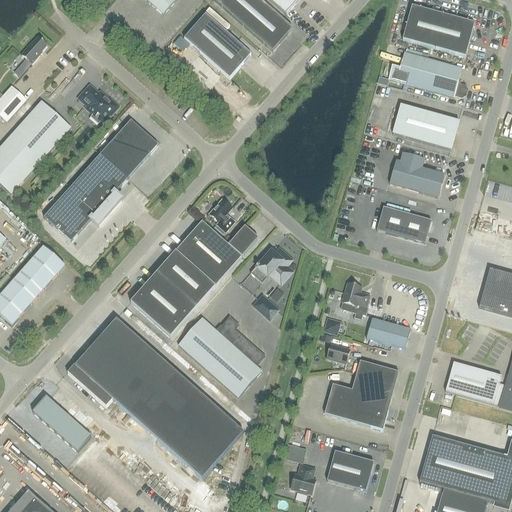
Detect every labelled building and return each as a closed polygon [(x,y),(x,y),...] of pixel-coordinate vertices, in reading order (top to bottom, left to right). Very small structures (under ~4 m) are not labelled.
[(176,1),(174,0),(143,0),(163,16),(176,1)] [(292,30),(258,0),(214,0),(213,2),(272,53),(292,30)] [(267,0),(286,16),(299,0),(267,0)] [(465,59),(474,25),(412,8),(402,41),(465,59)] [(229,80),(251,56),(206,16),(184,40),(229,80)] [(189,46),(180,38),(177,42),(186,49),(189,46)] [(41,53),(47,47),(38,39),(32,45),(32,44),(21,56),(32,65),(42,54),(41,53)] [(392,68),(388,81),(454,99),(455,97),(461,99),(465,97),(467,91),(465,88),(461,87),(459,83),(462,70),(404,54),(400,70),(392,68)] [(0,100),(0,118),(6,124),(27,101),(12,88),(0,100)] [(109,116),(117,108),(109,101),(108,102),(100,95),(98,97),(90,89),(79,100),(88,108),(87,110),(101,123),(108,115),(109,116)] [(0,187),(10,196),(70,130),(41,103),(0,148),(0,187)] [(393,137),(451,152),(459,123),(401,107),(393,137)] [(130,123),(106,150),(101,156),(128,180),(158,147),(130,123)] [(389,186),(438,200),(444,176),(422,170),(424,161),(402,155),(400,164),(396,163),(389,186)] [(115,195),(120,189),(128,180),(101,156),(87,171),(114,195),(115,195)] [(115,195),(114,195),(87,171),(70,190),(98,214),(91,222),(98,228),(122,202),(115,195)] [(71,244),(83,230),(91,222),(98,214),(70,190),(44,220),(71,244)] [(226,216),(232,210),(222,201),(209,216),(218,224),(216,227),(225,235),(235,224),(226,216)] [(431,222),(383,209),(377,232),(425,246),(431,222)] [(130,304),(170,339),(241,259),(227,247),(201,224),(130,304)] [(257,240),(244,228),(227,247),(241,259),(257,240)] [(228,236),(223,242),(227,245),(231,239),(228,236)] [(0,297),(0,317),(11,327),(64,267),(43,248),(0,297)] [(292,274),(286,268),(292,262),(279,251),(274,256),(272,254),(267,261),(266,259),(259,267),(258,266),(250,275),(262,285),(268,278),(280,288),(292,274)] [(489,271),(479,310),(511,318),(511,277),(490,271),(489,271)] [(365,318),(369,306),(367,305),(369,298),(362,296),(362,297),(359,296),(360,289),(348,286),(343,304),(341,311),(355,315),(353,320),(361,322),(362,317),(365,318)] [(270,320),(277,312),(262,299),(255,307),(270,320)] [(256,368),(265,358),(234,332),(238,327),(229,319),(217,333),(202,320),(178,347),(238,400),(262,373),(256,368)] [(327,321),(323,334),(324,334),(334,337),(336,337),(340,325),(327,321)] [(366,340),(405,351),(410,332),(371,321),(366,340)] [(244,434),(116,322),(94,347),(93,346),(67,375),(106,409),(112,402),(202,481),(244,434)] [(322,335),(321,339),(323,340),(322,341),(328,343),(330,337),(322,335)] [(345,365),(349,352),(330,347),(327,360),(345,365)] [(382,432),(399,374),(360,363),(356,376),(352,392),(332,387),(324,416),(382,432)] [(500,408),(499,409),(511,412),(511,363),(506,385),(500,384),(501,378),(453,365),(445,394),(493,407),(494,406),(500,408)] [(46,399),(32,414),(78,454),(91,439),(46,399)] [(0,435),(10,444),(19,435),(3,420),(0,423),(0,435)] [(291,426),(287,438),(299,441),(302,429),(291,426)] [(484,511),(487,503),(509,510),(511,498),(511,447),(510,447),(507,459),(432,438),(419,484),(443,491),(437,511),(484,511)] [(96,443),(82,458),(127,498),(141,483),(96,443)] [(306,452),(297,449),(293,463),(302,466),(306,452)] [(366,493),(374,464),(335,453),(327,483),(366,493)] [(297,478),(295,477),(291,490),(298,492),(297,494),(306,496),(307,495),(311,496),(315,483),(310,481),(311,478),(312,478),(314,471),(300,467),(297,478)] [(174,511),(145,487),(132,502),(143,511),(174,511)] [(11,511),(49,511),(28,493),(11,511)]
